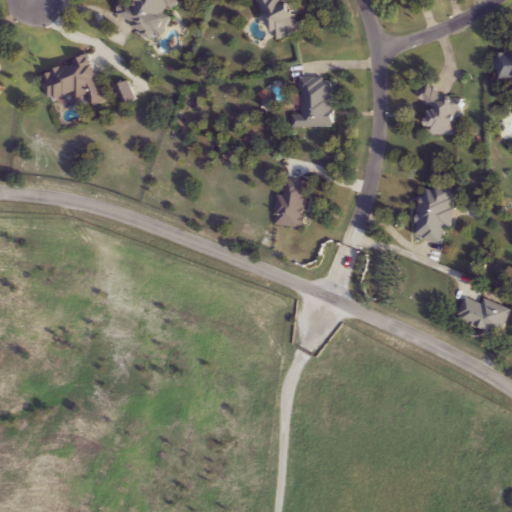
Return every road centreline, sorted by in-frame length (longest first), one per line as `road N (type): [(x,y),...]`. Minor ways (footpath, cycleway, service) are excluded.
road 1 (tertiary): [(511,391),(330,298),(111,211),(0,193)]
road 2 (residential): [(362,0),(377,51),(380,124),(371,188),(330,298)]
road 3 (residential): [(493,0),(427,37),(377,51)]
